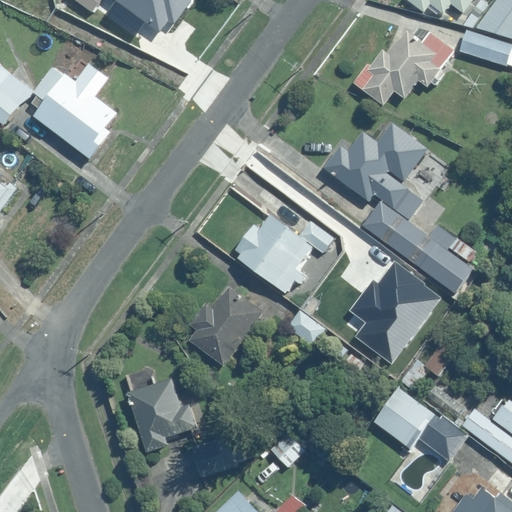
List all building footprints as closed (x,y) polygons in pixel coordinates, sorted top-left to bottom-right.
[(117,0),(120,2),(107,19),(97,11),(88,23),(97,29),(93,34),(129,60),(144,40),(140,38),(150,25),(164,36),(175,22),(179,25),(197,0),(117,0)] [(465,14),(475,0),(410,0),(429,14),(436,6),(447,15),(454,5),(465,14)] [(511,0),(500,0),(480,28),(511,38),(511,0)] [(396,56),(387,49),(375,65),(372,63),(357,83),(390,106),(398,95),(408,102),(422,82),(434,91),(460,53),(419,24),(396,56)] [(511,45),(469,34),(464,54),(511,67),(511,45)] [(43,100),(31,116),(89,160),(111,133),(106,129),(118,114),(96,97),(111,79),(90,63),(75,83),(54,66),(33,93),(43,100)] [(0,64),(0,124),(2,126),(32,92),(0,64)] [(385,201),(366,227),(459,295),(479,267),(485,271),(498,254),(503,257),(511,244),(511,243),(505,239),(511,228),(511,221),(495,209),(485,223),(493,229),(477,251),(440,225),(432,236),(412,222),(427,201),(405,185),(431,148),(397,123),(383,143),(368,131),(353,152),(344,146),(327,169),(373,202),(377,196),(385,201)] [(0,226),(6,218),(3,216),(23,189),(15,183),(12,188),(0,178),(0,172),(0,171),(0,226)] [(245,254),(242,258),(290,296),(300,284),(302,286),(310,276),(303,270),(319,249),(277,215),(265,229),(261,225),(241,250),(245,254)] [(347,223),(326,248),(350,268),(371,243),(347,223)] [(345,301),(314,277),(303,290),(335,315),(345,301)] [(244,351),(240,349),(268,314),(236,288),(220,308),(213,303),(194,326),(201,332),(193,342),(228,370),(244,351)] [(306,307),(290,326),(315,348),(331,329),(306,307)] [(343,340),(333,351),(345,362),(341,366),(359,383),(374,368),(343,340)] [(442,379),(460,351),(444,340),(427,366),(420,361),(410,376),(423,384),(431,372),(442,379)] [(154,370),(130,377),(151,454),(174,448),(172,442),(213,431),(203,393),(182,399),(177,380),(158,385),(154,370)] [(249,390),(232,381),(225,395),(242,404),(249,390)] [(405,388),(378,422),(413,451),(422,439),(450,462),(471,436),(462,428),(467,422),(461,418),(457,423),(448,415),(445,419),(405,388)] [(479,407),(465,426),(511,462),(511,400),(496,421),(479,407)] [(291,432),(272,448),(291,469),(309,453),(291,432)] [(241,436),(195,449),(203,478),(249,465),(241,436)] [(511,511),(511,503),(489,485),(477,500),(471,495),(458,511),(511,511)] [(259,511),(243,493),(221,511),(259,511)] [(302,511),(293,500),(278,511),(302,511)]
